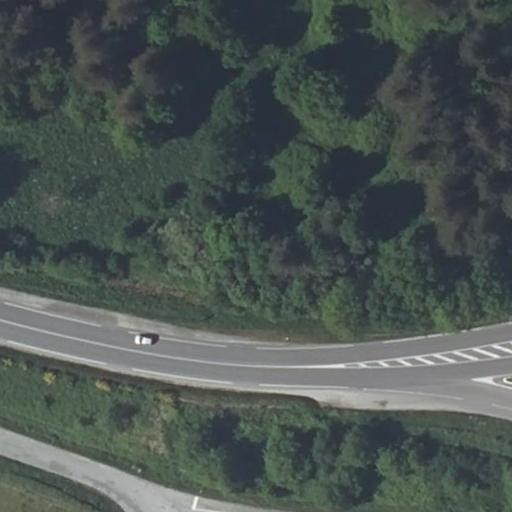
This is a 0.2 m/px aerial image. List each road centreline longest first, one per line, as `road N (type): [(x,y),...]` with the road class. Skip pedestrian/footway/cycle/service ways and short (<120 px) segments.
road 1 (secondary): [(0,317),(126,348),(323,368)]
road 2 (trunk): [(323,368),(511,404)]
road 3 (secondary): [(323,368),(511,348)]
road 4 (unclassified): [(0,441),(106,480),(133,501)]
